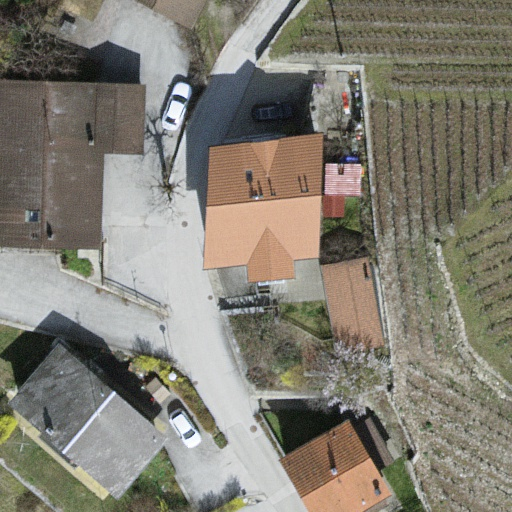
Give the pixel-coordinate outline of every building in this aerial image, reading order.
[(101,0),(170,38),(190,0),(101,0)] [(0,254),(72,258),(69,99),(1,88),(0,88),(0,254)] [(315,271),(317,154),(219,149),(196,268),(315,271)] [(320,262),(339,343),(386,331),(367,251),(320,262)] [(32,345),(0,378),(0,430),(89,500),(141,440),(32,345)] [(361,511),(374,506),(339,433),(276,461),(310,511),(361,511)]
